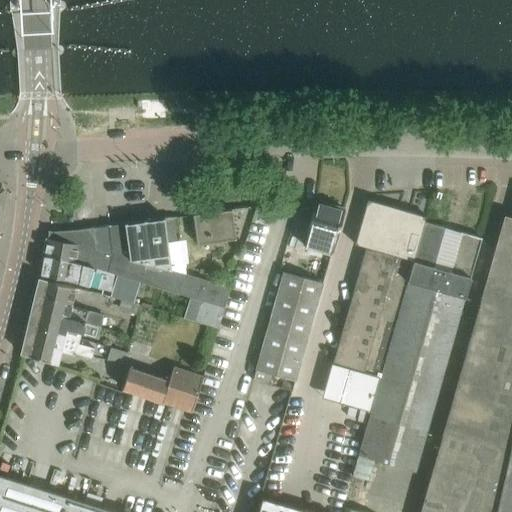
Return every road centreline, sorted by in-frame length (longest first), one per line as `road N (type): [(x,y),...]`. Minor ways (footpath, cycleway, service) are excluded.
road 1 (unclassified): [(511,148),(323,142),(35,149)]
road 2 (residential): [(0,331),(35,149)]
road 3 (unknown): [(137,496),(38,462),(46,388)]
road 4 (residential): [(35,149),(33,0)]
road 5 (unknown): [(137,496),(151,442),(83,415)]
